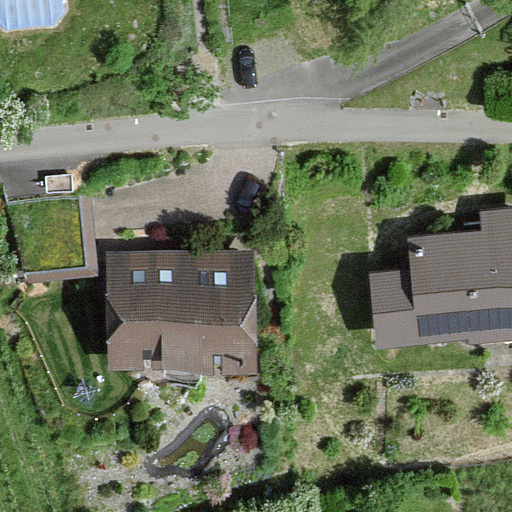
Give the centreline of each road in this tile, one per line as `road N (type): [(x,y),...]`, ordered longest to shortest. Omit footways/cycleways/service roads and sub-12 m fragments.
road 1 (residential): [(511,126),(205,126),(0,146)]
road 2 (unknown): [(314,124),(511,10)]
